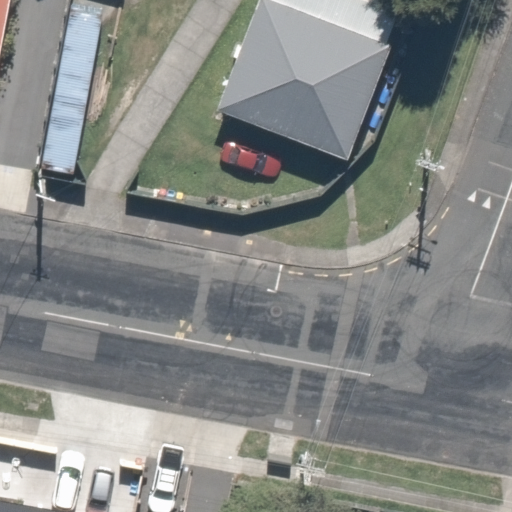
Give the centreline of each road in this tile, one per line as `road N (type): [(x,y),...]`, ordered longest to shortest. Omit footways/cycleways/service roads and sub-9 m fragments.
road 1 (residential): [(0,296),(456,389)]
road 2 (residential): [(456,389),(471,297),(511,188)]
